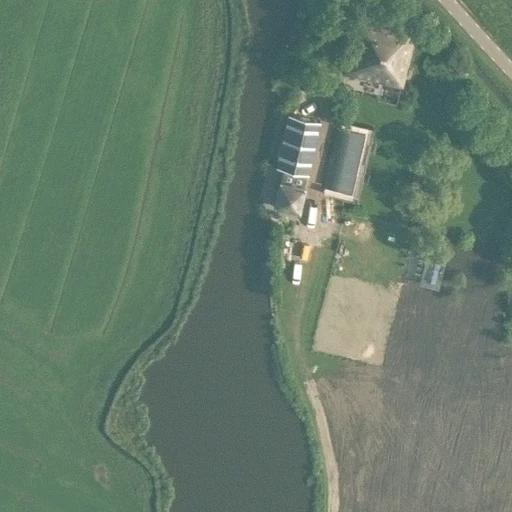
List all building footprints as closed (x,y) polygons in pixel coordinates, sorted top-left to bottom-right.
[(400,85),(413,29),(358,16),(345,72),(391,83),(400,85)] [(309,174),(320,121),(288,114),(276,166),(309,174)] [(321,184),(348,190),(362,133),(334,127),(321,184)] [(297,198),(284,195),(288,172),(279,170),(274,194),(276,194),(274,202),(295,206),(297,198)] [(438,288),(442,270),(446,253),(428,249),(424,266),(420,283),(438,288)]
